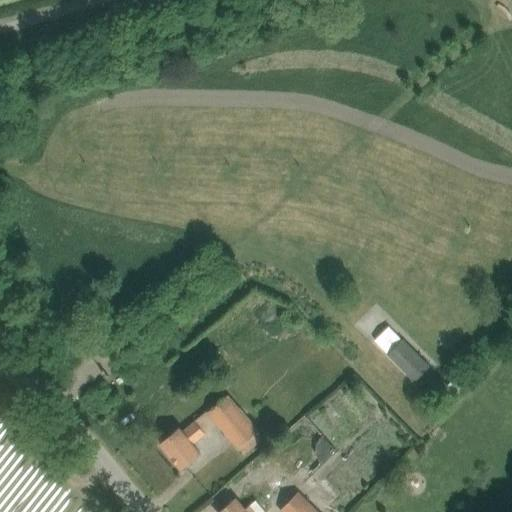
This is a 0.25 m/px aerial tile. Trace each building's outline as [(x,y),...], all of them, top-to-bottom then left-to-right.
[(245,237),(265,232),(259,210),(239,215),(245,237)] [(387,354),(413,381),(429,365),(403,338),(387,354)] [(199,382),(206,392),(217,383),(210,374),(199,382)] [(440,377),(434,382),(440,388),(446,383),(440,377)] [(258,431),(227,394),(207,411),(217,423),(238,448),(258,431)] [(454,421),(465,432),(480,418),(469,407),(454,421)] [(192,443),(205,433),(195,421),(182,431),(178,427),(175,429),(159,442),(181,468),(196,455),(200,453),(192,443)] [(315,453),(321,463),(336,449),(322,434),(315,444),(315,453)] [(325,507),(339,492),(321,474),(307,489),(325,507)] [(280,509),(282,511),(316,511),(297,492),(280,509)] [(435,511),(455,511),(463,504),(450,494),(435,511)] [(217,511),(266,511),(256,499),(244,509),(234,498),(217,511)]
